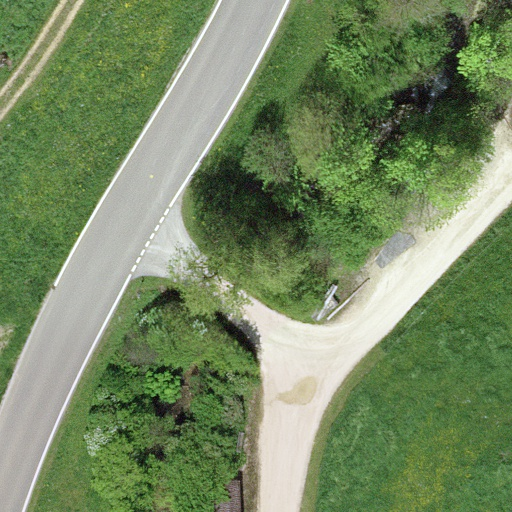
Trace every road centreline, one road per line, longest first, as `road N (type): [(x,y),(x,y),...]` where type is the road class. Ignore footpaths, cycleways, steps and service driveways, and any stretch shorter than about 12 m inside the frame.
road 1 (tertiary): [(0,511),(83,306),(221,66),(247,0)]
road 2 (track): [(511,177),(374,313),(298,355),(131,219)]
road 3 (track): [(298,355),(285,511)]
